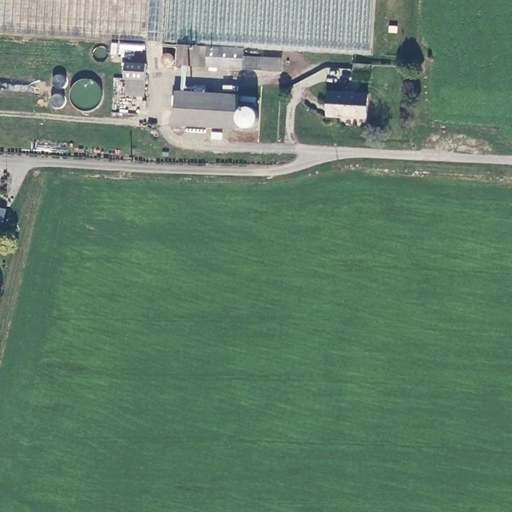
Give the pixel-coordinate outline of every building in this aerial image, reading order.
[(0,0),(0,32),(149,41),(151,0),(0,0)] [(164,41),(166,0),(151,0),(149,41),(164,41)] [(371,53),(374,0),(166,0),(164,41),(281,48),(371,53)] [(397,33),(397,25),(388,25),(388,32),(397,33)] [(111,41),(110,54),(123,55),(124,50),(144,52),(144,44),(111,41)] [(175,65),(280,71),(280,58),(243,56),(244,49),(176,45),(175,65)] [(106,57),(105,47),(94,48),(94,58),(106,57)] [(170,52),(160,56),(165,66),(174,62),(170,52)] [(145,64),(124,63),(123,81),(126,81),(144,82),(145,64)] [(368,66),(352,65),(351,82),(367,83),(368,66)] [(185,77),(189,77),(190,67),(182,66),(180,88),(184,89),(185,77)] [(64,87),(64,75),(53,76),(54,87),(64,87)] [(70,105),(98,108),(101,82),(72,80),(70,105)] [(144,82),(126,81),(125,96),(143,97),(144,82)] [(237,95),(175,91),(173,125),(180,125),(234,129),(237,95)] [(64,97),(54,94),(51,104),(61,107),(64,97)] [(367,96),(326,94),(325,119),(347,120),(347,118),(366,119),(367,96)] [(237,113),(236,118),(237,122),(239,126),(243,128),(248,128),(252,126),(255,123),(256,118),(256,114),(253,110),(249,108),(244,108),(240,110),(237,113)] [(222,140),(222,132),(211,131),(211,139),(222,140)]
